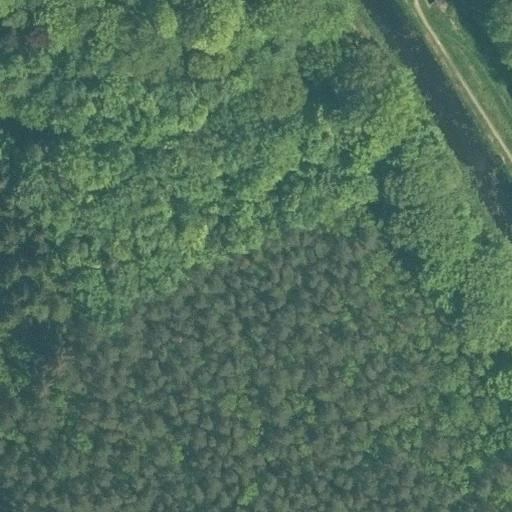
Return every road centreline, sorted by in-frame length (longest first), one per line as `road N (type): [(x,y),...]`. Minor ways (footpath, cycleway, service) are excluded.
road 1 (track): [(511,292),(342,0)]
road 2 (track): [(511,117),(471,49),(448,28),(424,23)]
